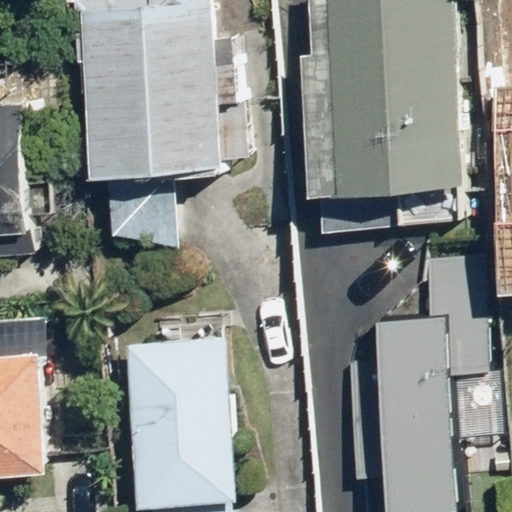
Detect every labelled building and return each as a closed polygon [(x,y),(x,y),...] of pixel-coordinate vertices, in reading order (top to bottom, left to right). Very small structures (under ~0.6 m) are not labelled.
[(142,0),(88,6),(106,168),(238,154),(220,0),(142,0)] [(311,45),(324,185),(406,178),(410,218),(474,212),(470,173),(481,172),(465,0),(314,0),(318,44),(311,45)] [(511,0),(490,0),(509,163),(511,162),(511,0)] [(0,226),(41,223),(30,99),(0,101),(0,226)] [(355,321),(367,511),(466,511),(457,373),(504,370),(496,258),(435,262),(439,315),(355,321)] [(231,331),(129,341),(144,503),(152,502),(152,511),(234,511),(233,494),(246,492),(231,331)] [(46,346),(0,349),(0,469),(56,465),(46,346)]
